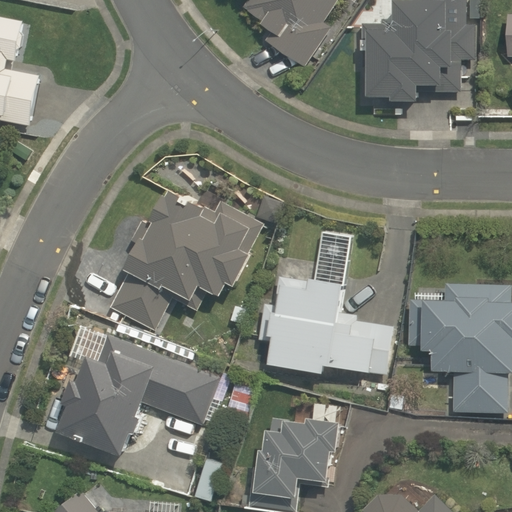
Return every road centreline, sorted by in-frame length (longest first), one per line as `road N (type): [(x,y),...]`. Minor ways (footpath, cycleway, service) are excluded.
road 1 (residential): [(186,66),(231,106),(297,146),(357,167),(511,173)]
road 2 (residential): [(186,66),(103,149),(49,233),(0,346)]
